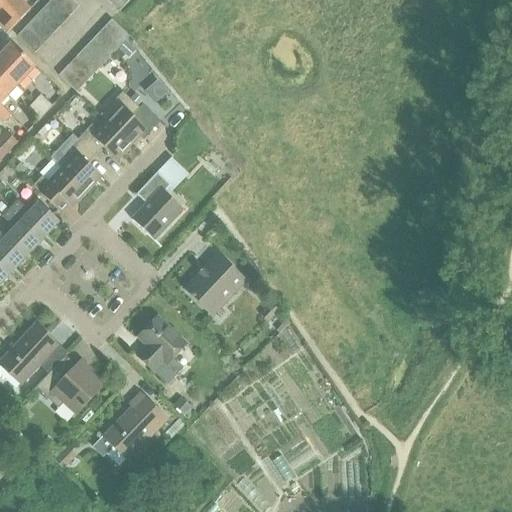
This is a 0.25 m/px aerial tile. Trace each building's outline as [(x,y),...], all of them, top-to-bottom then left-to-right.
[(17,0),(0,0),(0,29),(5,34),(29,11),(17,0)] [(50,0),(49,0),(41,8),(59,25),(67,16),(50,0)] [(70,0),(50,0),(67,16),(77,6),(70,0)] [(107,0),(120,11),(130,0),(107,0)] [(59,25),(41,8),(33,17),(50,34),(59,25)] [(50,34),(33,17),(24,27),(41,43),(50,34)] [(102,29),(120,46),(124,41),(129,36),(111,20),(102,29)] [(41,43),(24,27),(15,36),(33,52),(41,43)] [(120,46),(102,29),(93,38),(111,55),(117,49),(120,46)] [(93,38),(84,48),(102,64),(111,55),(93,38)] [(120,46),(117,49),(127,58),(134,50),(124,41),(120,46)] [(10,43),(0,54),(0,70),(16,85),(34,65),(10,43)] [(84,48),(76,57),(93,73),(102,64),(84,48)] [(76,57),(67,66),(85,83),(93,73),(76,57)] [(85,83),(67,66),(58,75),(76,92),(85,83)] [(0,70),(0,101),(16,85),(0,70)] [(121,92),(99,115),(105,121),(130,146),(145,130),(131,117),(139,108),(136,106),(129,99),(121,92)] [(134,93),(129,99),(136,106),(141,100),(134,93)] [(39,95),(33,101),(45,112),(51,106),(39,95)] [(45,112),(33,101),(25,109),(37,120),(45,112)] [(0,120),(1,121),(8,114),(0,105),(0,120)] [(91,124),(77,139),(94,156),(102,148),(116,161),(130,146),(105,121),(97,130),(91,124)] [(0,160),(16,144),(3,132),(0,135),(0,160)] [(69,160),(60,169),(86,193),(100,178),(86,164),(94,156),(77,139),(63,154),(69,160)] [(19,165),(14,170),(20,176),(25,170),(19,165)] [(86,193),(60,169),(46,184),(40,178),(32,186),(50,203),(61,214),(69,206),(71,208),(86,193)] [(156,173),(135,195),(146,204),(131,220),(152,241),(182,210),(163,192),(169,185),(156,173)] [(17,201),(9,209),(41,240),(58,222),(38,203),(29,212),(17,201)] [(41,240),(9,209),(1,217),(14,228),(5,237),(26,256),(41,240)] [(26,256),(5,237),(0,242),(0,263),(10,273),(26,256)] [(212,317),(246,281),(216,254),(182,290),(212,317)] [(0,283),(10,273),(0,263),(0,283)] [(267,323),(277,312),(270,305),(259,316),(267,323)] [(172,359),(186,344),(157,317),(137,338),(145,346),(136,357),(166,385),(182,369),(172,359)] [(49,373),(67,354),(35,324),(0,360),(0,367),(20,386),(40,365),(49,373)] [(67,354),(49,373),(35,388),(57,408),(63,403),(76,415),(102,386),(79,362),(77,365),(67,354)] [(126,462),(167,420),(139,393),(128,405),(131,407),(101,438),(126,462)] [(180,397),(173,405),(184,415),(191,407),(180,397)] [(0,433),(0,448),(12,460),(20,452),(0,433)] [(77,456),(67,446),(53,460),(63,470),(77,456)] [(280,456),(271,462),(284,482),(293,476),(280,456)]
